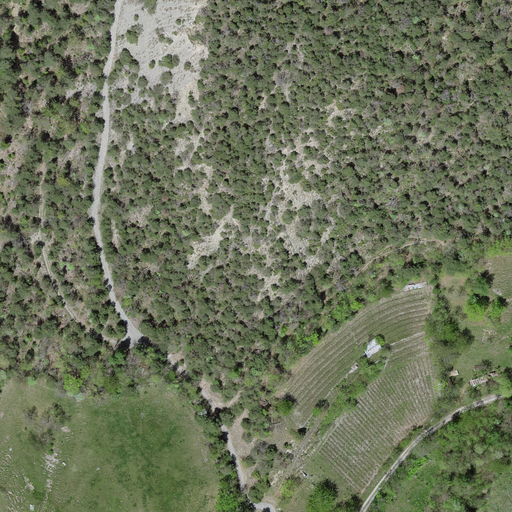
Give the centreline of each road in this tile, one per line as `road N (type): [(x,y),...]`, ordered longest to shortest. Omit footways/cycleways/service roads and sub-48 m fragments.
road 1 (track): [(266,511),(244,502),(203,394),(133,333),(106,274),(95,210),(121,0)]
road 2 (track): [(146,344),(99,337),(80,325),(51,275),(13,0)]
road 3 (track): [(363,511),(414,444),(511,391)]
